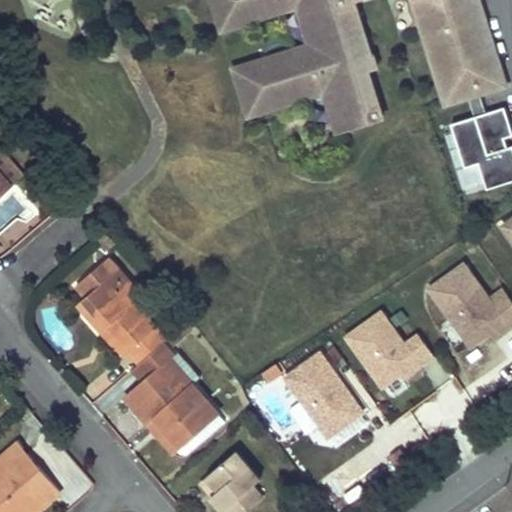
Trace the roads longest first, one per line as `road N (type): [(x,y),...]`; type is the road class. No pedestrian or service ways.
road 1 (track): [(90,208),(148,160),(158,126),(103,0)]
road 2 (residential): [(135,481),(0,333)]
